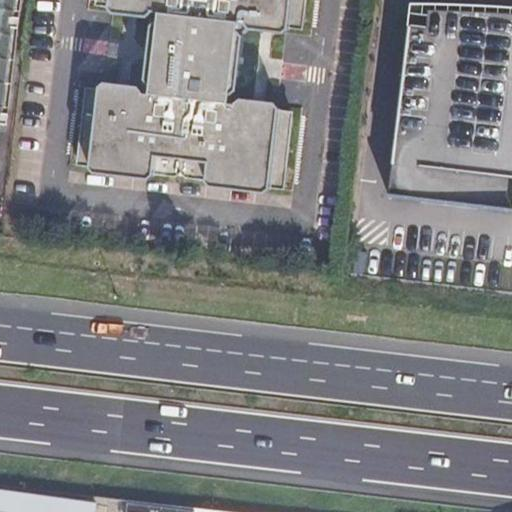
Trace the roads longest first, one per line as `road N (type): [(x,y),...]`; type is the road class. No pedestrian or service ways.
road 1 (motorway): [(0,412),(511,472)]
road 2 (motorway): [(511,394),(0,334)]
